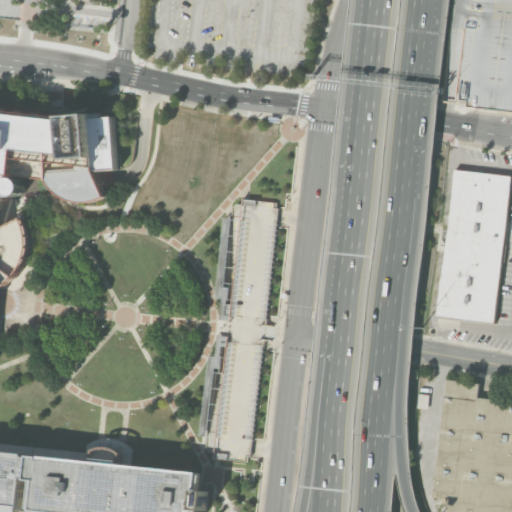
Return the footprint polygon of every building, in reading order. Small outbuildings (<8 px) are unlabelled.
[(440,102),(452,0),(511,0),(511,110),(447,103),(440,102)] [(20,177),(22,179),(24,181),(25,184),(26,187),(25,190),(23,192),(21,194),(18,195),(15,196),(12,195),(10,193),(8,191),(7,188),(7,187),(5,187),(3,210),(0,209),(0,108),(64,116),(64,115),(92,112),(92,118),(114,116),(119,169),(96,171),(106,195),(102,197),(97,199),(92,200),(86,201),(81,201),(76,200),(71,198),(66,196),(61,193),(57,190),(54,186),(51,181),(50,179),(20,175),(20,177)] [(435,317),(454,169),(511,176),(493,324),(435,317)] [(214,458),(214,451),(204,450),(213,372),(223,373),(229,328),(234,283),(224,282),(233,203),(243,204),(243,198),(278,202),(277,216),(263,332),(250,447),(248,462),(214,458)] [(0,275),(9,282),(4,285),(0,286),(0,275)] [(433,495),(448,379),(479,383),(477,399),(511,403),(511,511),(448,511),(450,497),(433,495)] [(0,450),(203,472),(201,490),(208,490),(206,510),(199,510),(198,511),(74,511),(37,508),(40,478),(27,477),(24,507),(0,504),(0,450)]
